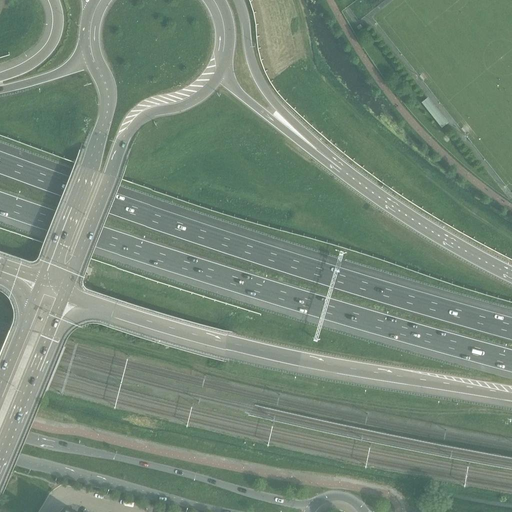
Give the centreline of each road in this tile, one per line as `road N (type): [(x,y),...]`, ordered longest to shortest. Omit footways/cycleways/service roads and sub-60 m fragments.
road 1 (motorway): [(511,328),(225,242),(0,163)]
road 2 (motorway): [(0,203),(511,361)]
road 3 (motorway): [(62,291),(273,354),(511,397)]
road 4 (secondary): [(311,507),(0,430)]
road 5 (secondary): [(62,291),(129,124),(147,108),(191,96),(213,74)]
road 6 (secondary): [(93,62),(108,107),(39,283)]
road 7 (secondary): [(0,454),(226,511)]
road 8 (motorway): [(338,172),(257,79),(239,0)]
road 9 (motorway): [(511,279),(338,172)]
road 10 (secondary): [(0,448),(62,291)]
road 11 (motorway): [(338,172),(213,74)]
